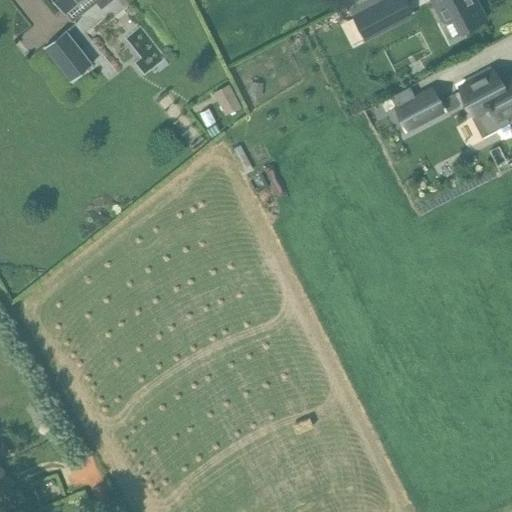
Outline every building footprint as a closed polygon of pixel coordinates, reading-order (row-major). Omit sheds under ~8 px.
[(53,0),(64,14),(66,12),(81,0),(53,0)] [(365,39),(412,15),(403,0),(382,0),(381,1),(353,16),(365,39)] [(475,0),(432,0),(443,21),(439,23),(450,43),(465,35),(463,31),(486,19),(475,0)] [(32,55),(45,46),(31,28),(18,37),(32,55)] [(92,64),(64,31),(44,47),(71,80),(92,64)] [(492,70),(460,87),(475,116),(472,117),(482,137),(495,131),(510,123),(506,116),(511,112),(511,75),(499,83),(492,70)] [(214,92),(226,114),(239,107),(228,85),(214,92)] [(390,97),(407,129),(443,110),(431,89),(415,98),(410,86),(390,97)] [(0,503),(15,496),(0,464),(0,503)]
